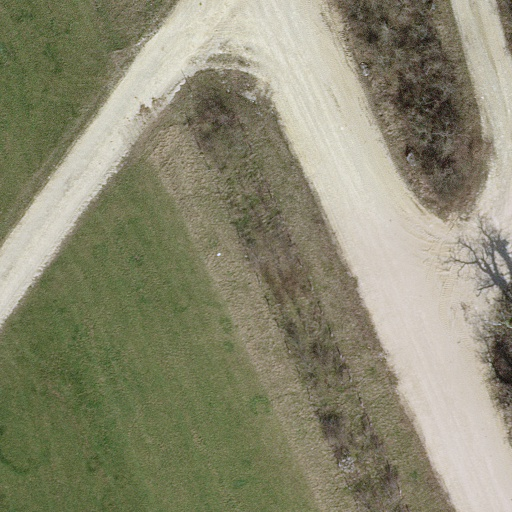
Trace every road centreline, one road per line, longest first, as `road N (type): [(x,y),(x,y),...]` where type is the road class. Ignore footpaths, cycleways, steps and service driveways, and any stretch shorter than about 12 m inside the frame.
road 1 (track): [(271,0),(496,511)]
road 2 (track): [(0,284),(204,0)]
road 3 (track): [(473,0),(511,119)]
road 4 (track): [(397,274),(511,237)]
